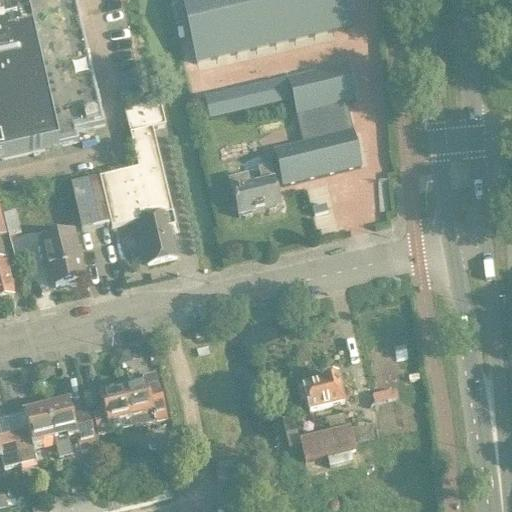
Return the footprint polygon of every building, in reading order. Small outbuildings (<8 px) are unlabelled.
[(104,128),(75,0),(0,0),(0,163),(79,145),(76,135),(104,128)] [(181,0),(199,66),(354,26),(347,0),(181,0)] [(287,82),(296,117),(343,106),(355,103),(346,67),(287,82)] [(283,84),(205,103),(210,124),(288,106),(283,84)] [(124,109),(130,135),(163,127),(157,102),(124,109)] [(350,135),(343,106),(296,117),(303,146),(350,135)] [(137,224),(147,268),(176,261),(165,217),(172,215),(152,132),(130,137),(138,171),(99,181),(111,230),(137,224)] [(352,134),(350,135),(303,146),(274,153),(282,189),(361,170),(352,134)] [(238,145),(220,150),(238,226),(286,215),(272,156),(243,163),(238,145)] [(98,182),(70,188),(81,235),(108,229),(98,182)] [(15,213),(3,216),(9,239),(21,236),(15,213)] [(50,267),(55,290),(84,283),(73,235),(39,243),(45,268),(50,267)] [(0,302),(13,300),(3,260),(0,260),(0,302)] [(344,406),(337,379),(321,383),(321,385),(302,389),(309,415),(344,406)] [(126,392),(122,393),(132,432),(167,423),(156,382),(143,385),(144,388),(138,389),(138,386),(125,389),(126,392)] [(97,440),(132,432),(122,393),(119,394),(118,391),(105,394),(106,397),(99,399),(103,415),(92,418),(97,440)] [(49,411),(46,411),(53,442),(66,439),(67,443),(76,441),(80,457),(97,452),(88,418),(76,421),(74,413),(70,414),(68,406),(62,408),(61,405),(49,408),(49,411)] [(23,433),(12,436),(19,468),(35,464),(32,452),(42,450),(40,445),(53,442),(46,411),(42,412),(42,409),(29,413),(30,415),(24,417),(25,422),(20,423),(23,433)] [(379,420),(381,431),(420,424),(418,412),(379,420)] [(355,453),(349,430),(299,442),(304,465),(355,453)] [(296,434),(285,437),(288,452),(299,449),(296,434)] [(19,468),(12,436),(1,439),(0,436),(0,459),(3,472),(19,468)] [(216,466),(217,511),(238,511),(236,465),(216,466)] [(152,506),(172,501),(166,480),(146,485),(152,506)] [(32,511),(124,511),(150,506),(146,486),(32,511)] [(27,498),(27,499),(29,508),(41,505),(39,495),(27,498)]
